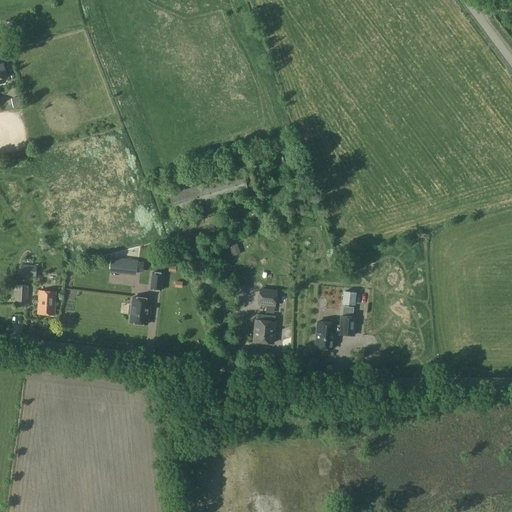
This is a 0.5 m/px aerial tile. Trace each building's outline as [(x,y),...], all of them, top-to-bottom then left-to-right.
[(0,76),(11,74),(7,57),(0,58),(0,76)] [(176,214),(254,189),(248,171),(170,196),(176,214)] [(185,227),(189,240),(221,229),(217,216),(185,227)] [(137,261),(111,259),(110,274),(135,277),(137,261)] [(21,276),(35,277),(36,266),(21,265),(21,276)] [(161,290),(163,274),(152,273),(150,289),(161,290)] [(26,305),(27,287),(17,286),(16,305),(26,305)] [(275,306),(276,291),(260,290),(259,304),(275,306)] [(54,315),(56,292),(39,291),(38,313),(54,315)] [(355,304),(356,292),(344,292),(344,304),(355,304)] [(147,324),(150,299),(133,297),(132,305),(130,305),(129,313),(131,313),(130,322),(147,324)] [(275,322),(275,316),(256,314),(256,320),(255,320),(253,341),(273,343),(275,322)] [(335,323),(318,321),(315,347),(320,348),(320,349),(327,350),(328,348),(332,349),(334,332),(340,333),(340,334),(354,335),(355,317),(341,316),(340,326),(334,325),(335,323)]
